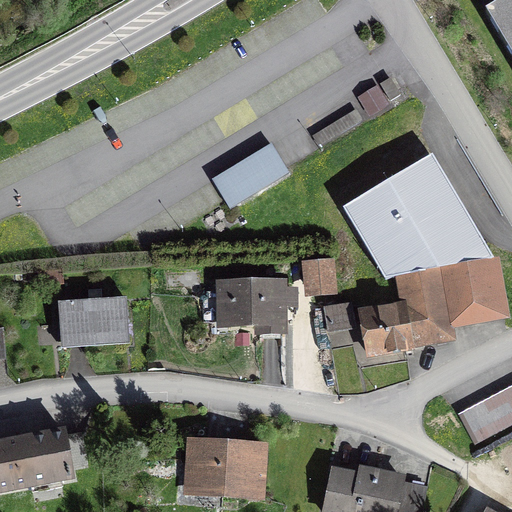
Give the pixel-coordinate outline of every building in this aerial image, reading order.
[(511,0),(507,0),(485,13),(511,58),(511,0)] [(390,101),(400,95),(390,79),(380,85),(390,101)] [(371,116),(387,106),(377,89),(360,99),(371,116)] [(361,314),(369,355),(413,348),(413,345),(452,339),(450,326),(504,316),(494,259),(432,157),(343,210),(385,280),(399,277),(404,306),(361,314)] [(326,265),(295,268),(298,302),(330,299),(326,265)] [(39,288),(64,286),(62,269),(37,271),(39,288)] [(260,325),(260,333),(282,333),(282,305),(293,305),(293,291),(281,291),(283,285),(219,286),(220,325),(260,325)] [(125,299),(59,304),(62,349),(129,344),(125,299)] [(325,311),(328,329),(355,325),(352,307),(325,311)] [(511,386),(458,415),(474,445),(511,425),(511,386)] [(0,492),(71,478),(70,468),(87,464),(82,435),(65,438),(65,434),(0,446),(0,492)] [(259,497),(262,448),(193,443),(190,490),(223,493),(223,495),(259,497)] [(333,473),(324,511),(421,511),(427,488),(402,483),(403,481),(360,472),(359,479),(333,473)]
